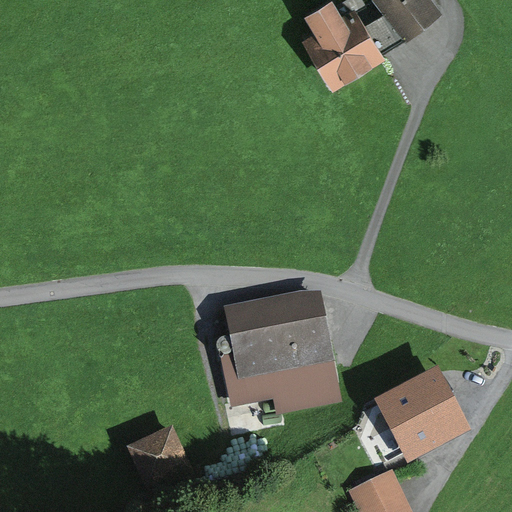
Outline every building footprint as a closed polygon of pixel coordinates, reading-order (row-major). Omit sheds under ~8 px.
[(307,40),(332,84),(380,58),(354,11),(340,19),(329,0),(322,0),(311,6),(324,30),(307,40)] [(427,0),(380,0),(406,32),(435,9),(427,0)] [(319,288),(225,306),(243,399),(345,380),(336,336),(328,338),(319,288)] [(392,398),(416,450),(464,428),(440,376),(392,398)] [(172,432),(130,449),(145,485),(187,467),(172,432)] [(398,511),(384,475),(350,488),(359,511),(398,511)]
